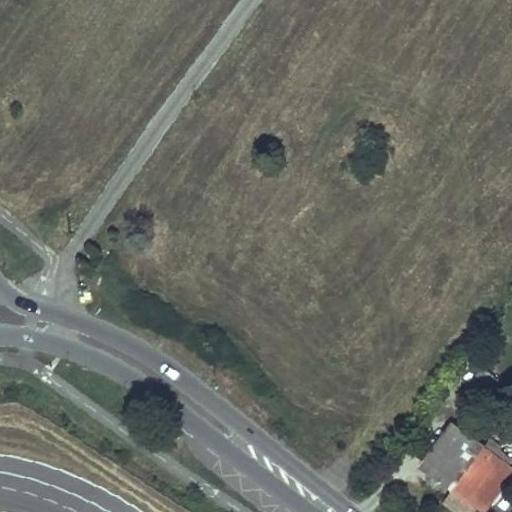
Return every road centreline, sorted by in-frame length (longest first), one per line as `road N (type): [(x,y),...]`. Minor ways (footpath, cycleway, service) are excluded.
road 1 (residential): [(62,315),(68,256),(245,0)]
road 2 (secondary): [(290,484),(237,421),(168,368),(62,315)]
road 3 (secondary): [(55,342),(102,361),(226,450),(290,484)]
